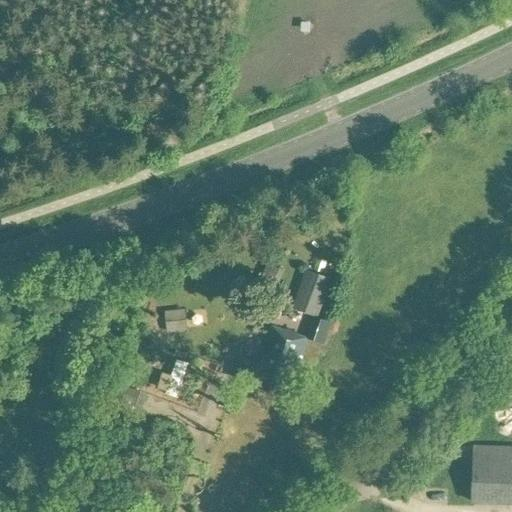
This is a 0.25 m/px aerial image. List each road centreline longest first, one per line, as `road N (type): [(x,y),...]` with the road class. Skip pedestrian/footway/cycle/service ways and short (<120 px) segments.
road 1 (tertiary): [(0,255),(171,200),(511,54)]
road 2 (unclassified): [(511,315),(329,511)]
